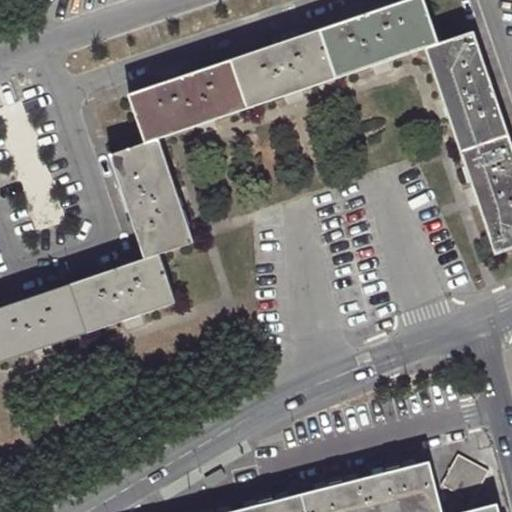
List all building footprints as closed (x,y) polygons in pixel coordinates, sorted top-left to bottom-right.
[(426,47),(439,42),(424,0),(405,0),(380,9),(323,28),(338,77),(426,47)] [(338,77),(323,28),(289,40),(229,61),(245,109),(338,77)] [(439,42),(426,47),(461,148),(508,133),(488,75),(473,31),(439,42)] [(128,95),(145,143),(158,139),(245,109),(229,61),(174,79),(128,95)] [(511,143),(508,133),(461,148),(497,253),(511,247),(511,143)] [(122,192),(145,257),(157,253),(193,241),(158,139),(145,143),(110,155),(122,192)] [(132,262),(68,284),(85,333),(174,302),(157,253),(145,257),(132,262)] [(0,361),(85,333),(68,284),(18,301),(0,306),(0,361)] [(491,469),(461,452),(443,482),(473,500),(491,469)] [(372,477),(381,511),(444,511),(433,462),(372,477)] [(307,511),(381,511),(372,477),(303,495),(307,511)] [(235,511),(307,511),(303,495),(235,511)] [(502,511),(500,503),(465,511),(502,511)]
